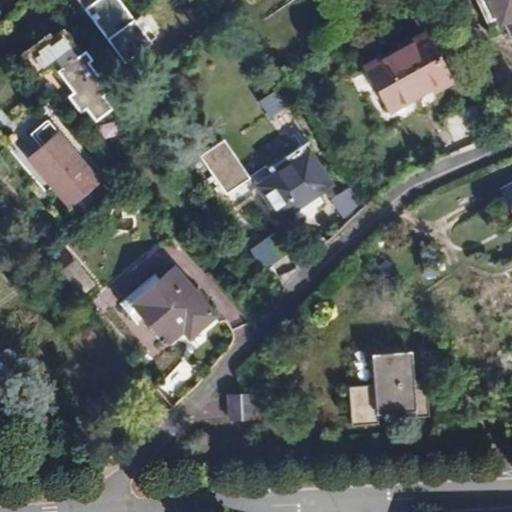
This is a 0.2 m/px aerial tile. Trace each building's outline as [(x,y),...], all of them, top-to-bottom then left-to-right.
[(77,0),(119,64),(150,44),(121,0),(77,0)] [(511,0),(474,0),(487,28),(498,24),(498,25),(501,23),(508,38),(511,36),(511,0)] [(51,36),(48,33),(43,36),(33,22),(8,41),(35,79),(52,66),(71,92),(66,96),(79,114),(85,109),(95,122),(113,109),(103,96),(112,88),(99,71),(96,73),(88,62),(92,60),(84,50),(81,52),(62,28),(51,36)] [(452,82),(423,31),(362,66),(388,112),(431,88),(433,93),(452,82)] [(30,158),(56,136),(48,126),(23,149),(30,158)] [(30,159),(68,204),(96,181),(57,135),(56,136),(30,158),(30,159)] [(195,149),(217,192),(245,179),(223,135),(195,149)] [(305,142),(270,165),(275,173),(259,184),(281,217),(329,184),(307,151),(310,149),(305,142)] [(511,181),(499,188),(511,217),(511,181)] [(330,198),(340,215),(358,204),(348,187),(330,198)] [(94,287),(74,260),(61,270),(82,296),(94,287)] [(173,267),(157,280),(162,286),(135,309),(160,339),(171,329),(177,336),(182,331),(188,339),(215,315),(173,267)] [(0,306),(17,294),(0,268),(0,306)] [(511,303),(495,315),(511,339),(511,303)] [(177,336),(171,329),(160,339),(166,345),(177,336)] [(372,385),(348,387),(351,425),(376,423),(375,413),(390,412),(391,420),(427,417),(425,379),(412,381),(409,351),(370,354),(372,385)] [(229,420),(252,419),(251,394),(227,395),(229,420)]
